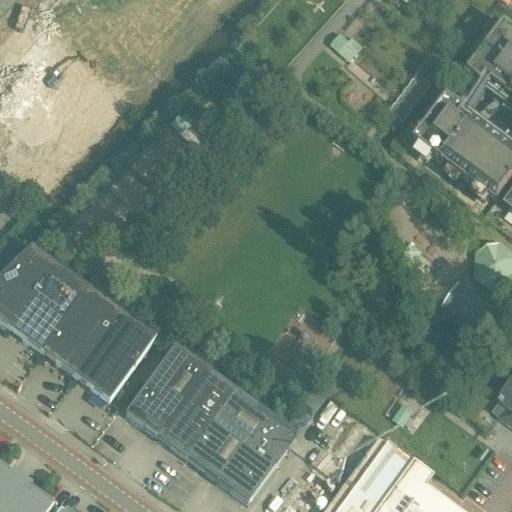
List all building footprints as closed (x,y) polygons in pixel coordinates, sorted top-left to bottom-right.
[(38,0),(22,0),(15,8),(44,34),(47,37),(61,21),(38,0)] [(70,0),(38,0),(61,21),(76,5),(70,0)] [(135,0),(127,9),(134,15),(141,7),(135,0)] [(174,7),(159,23),(190,52),(205,36),(174,7)] [(15,8),(1,24),(32,53),(47,37),(44,34),(15,8)] [(104,16),(96,24),(103,30),(110,22),(104,16)] [(110,22),(103,30),(109,36),(117,28),(110,22)] [(159,23),(144,39),(176,68),(190,52),(159,23)] [(96,24),(89,32),(95,38),(103,30),(96,24)] [(103,30),(95,38),(102,44),(109,36),(103,30)] [(484,223),(511,244),(511,34),(504,30),(469,77),(483,90),(496,106),(479,123),(448,103),(415,147),(444,169),(445,167),(496,206),(484,223)] [(0,32),(0,61),(8,70),(23,54),(0,32)] [(144,39),(130,55),(161,84),(176,68),(144,39)] [(352,42),(349,45),(338,57),(349,66),(362,51),(352,42)] [(72,45),(64,53),(71,59),(78,51),(72,45)] [(64,53),(57,61),(64,67),(71,59),(64,53)] [(130,55),(115,71),(146,100),(161,84),(130,55)] [(83,56),(76,64),(83,70),(90,62),(83,56)] [(0,61),(0,78),(8,70),(0,61)] [(76,64),(69,72),(75,78),(83,70),(76,64)] [(115,71),(100,86),(132,116),(146,100),(115,71)] [(45,74),(38,82),(44,88),(52,80),(45,74)] [(422,74),(392,114),(404,123),(434,83),(422,74)] [(57,85),(49,93),(56,99),(63,91),(57,85)] [(96,91),(81,107),(109,133),(124,117),(96,91)] [(23,98),(16,106),(22,112),(30,104),(23,98)] [(16,106),(8,114),(15,120),(22,112),(16,106)] [(81,107),(66,123),(94,149),(109,133),(81,107)] [(35,109),(27,117),(34,123),(41,115),(35,109)] [(27,117),(20,125),(27,131),(34,123),(27,117)] [(66,123),(52,139),(80,165),(94,149),(66,123)] [(409,144),(419,131),(410,125),(400,138),(409,144)] [(13,132),(5,140),(12,146),(19,138),(13,132)] [(52,139),(37,155),(65,181),(80,165),(52,139)] [(37,155),(22,171),(50,197),(65,181),(37,155)] [(395,252),(384,267),(403,281),(422,256),(402,242),(395,252)] [(498,248),(486,253),(477,257),(475,256),(473,282),(479,286),(494,296),(511,288),(511,254),(499,246),(498,248)] [(0,282),(0,329),(13,339),(40,359),(87,294),(60,275),(31,253),(30,253),(0,282)] [(442,310),(489,343),(506,319),(459,285),(442,310)] [(87,294),(40,359),(41,359),(73,383),(74,384),(121,319),(87,294)] [(121,319),(74,384),(75,384),(108,408),(155,344),(121,319)] [(155,442),(204,375),(173,352),(124,420),(155,442)] [(185,465),(212,428),(235,397),(204,375),(155,442),(185,465)] [(511,389),(499,407),(492,417),(511,431),(511,389)] [(292,420),(305,430),(326,402),(313,393),(292,420)] [(273,473),(296,442),(235,397),(212,428),(242,450),(273,473)] [(399,410),(391,422),(401,429),(409,418),(399,410)] [(215,487),(242,450),(212,428),(185,465),(215,487)] [(455,511),(437,498),(425,490),(433,480),(413,464),(386,446),(338,511),(455,511)] [(247,510),(273,473),(242,450),(215,487),(247,510)] [(0,511),(52,511),(53,511),(7,477),(0,486),(0,511)]
